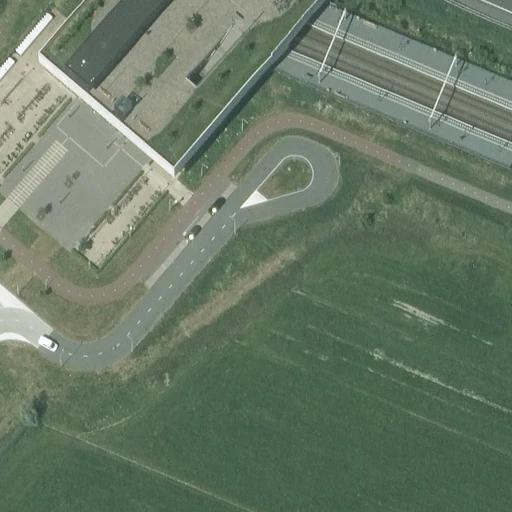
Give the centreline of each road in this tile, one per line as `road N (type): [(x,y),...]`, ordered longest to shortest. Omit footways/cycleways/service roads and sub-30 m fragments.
road 1 (unclassified): [(0,321),(24,323),(65,353),(108,351),(238,208)]
road 2 (unclassified): [(238,208),(268,208),(316,188),(318,163),(297,147),(279,151),(249,185)]
